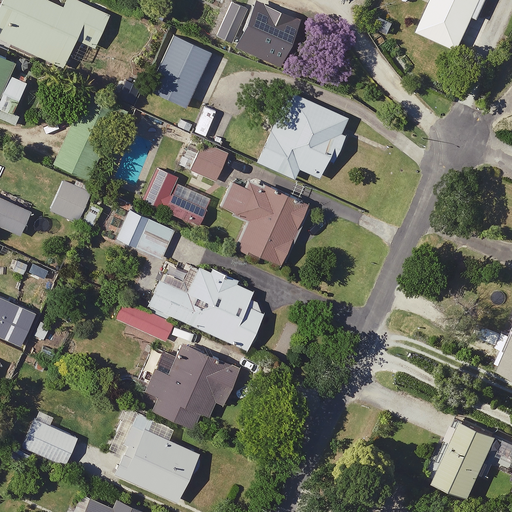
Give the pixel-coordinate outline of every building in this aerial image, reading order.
[(0,37),(65,67),(77,41),(95,50),(111,14),(79,0),(6,0),(2,11),(0,9),(0,37)] [(458,50),(473,17),(480,20),(488,0),(427,0),(434,3),(420,33),(458,50)] [(227,60),(171,35),(147,90),(188,108),(193,98),(208,104),(227,60)] [(0,118),(16,126),(38,75),(0,58),(0,118)] [(353,121),(289,93),(258,163),(295,179),(300,169),(322,179),(330,161),(334,163),(353,121)] [(119,114),(86,100),(57,166),(90,180),(119,114)] [(233,156),(205,144),(193,171),(222,183),(233,156)] [(213,194),(161,172),(149,202),(201,224),(213,194)] [(309,207),(233,178),(221,209),(248,219),(237,248),(285,267),(309,207)] [(93,191),(64,179),(50,211),(80,223),(93,191)] [(0,226),(21,236),(32,210),(0,195),(0,226)] [(176,230),(129,210),(117,239),(164,259),(176,230)] [(188,292),(162,280),(149,309),(123,298),(113,319),(163,341),(174,317),(249,351),(267,311),(249,303),(255,290),(200,265),(188,292)] [(511,346),(502,372),(511,376),(511,346)] [(238,371),(186,347),(173,375),(150,364),(140,387),(160,396),(153,411),(194,429),(201,414),(216,420),(238,371)] [(65,466),(78,438),(35,417),(22,445),(65,466)] [(511,445),(461,423),(448,452),(439,448),(432,464),(437,466),(431,480),(471,498),(483,473),(489,475),(492,468),(511,476),(511,445)] [(139,426),(117,474),(181,503),(202,455),(139,426)] [(139,511),(117,502),(114,509),(90,498),(84,511),(139,511)]
